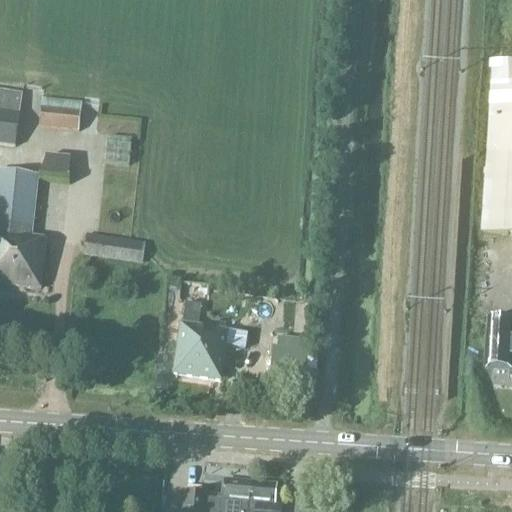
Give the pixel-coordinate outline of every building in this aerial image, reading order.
[(511,236),(511,64),(492,63),(481,234),(511,236)] [(0,148),(13,150),(21,99),(0,95),(0,148)] [(82,107),(42,101),(38,131),(78,137),(78,135),(81,114),(82,107)] [(131,144),(107,141),(104,167),(128,170),(131,144)] [(46,160),(39,179),(69,182),(71,163),(46,160)] [(35,218),(39,179),(0,174),(0,287),(41,292),(46,242),(32,240),(35,218)] [(112,241),(88,238),(86,237),(83,255),(142,264),(145,247),(112,241)] [(300,303),(288,313),(297,325),(310,315),(300,303)] [(185,308),(182,327),(199,330),(202,311),(185,308)] [(511,325),(489,324),(486,368),(510,369),(509,381),(511,381),(511,325)] [(180,327),(173,377),(220,385),(225,349),(223,349),(225,334),(199,330),(182,327),(180,327)] [(225,334),(223,349),(225,349),(244,352),(246,337),(225,334)] [(272,349),(269,389),(304,391),(307,342),(278,340),(277,349),(272,349)] [(249,511),(252,485),(226,482),(224,504),(206,502),(205,511),(249,511)] [(278,487),(252,485),(249,511),(280,511),(281,509),(276,509),(278,487)] [(207,497),(184,495),(183,511),(205,511),(206,502),(207,497)]
